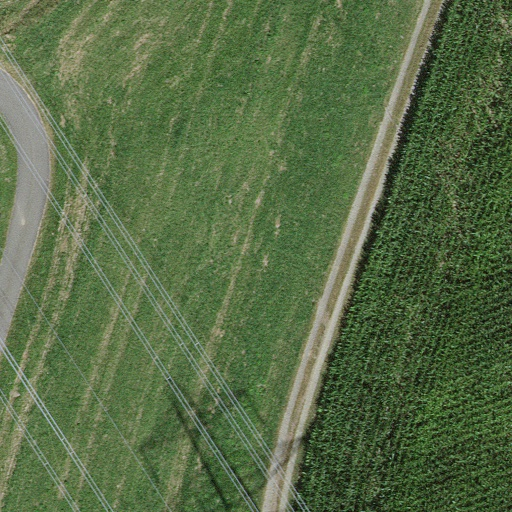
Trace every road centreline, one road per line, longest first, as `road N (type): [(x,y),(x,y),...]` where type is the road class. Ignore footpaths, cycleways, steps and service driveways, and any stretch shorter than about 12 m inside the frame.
road 1 (track): [(269,511),(433,0)]
road 2 (track): [(0,95),(18,120),(31,166),(0,301)]
